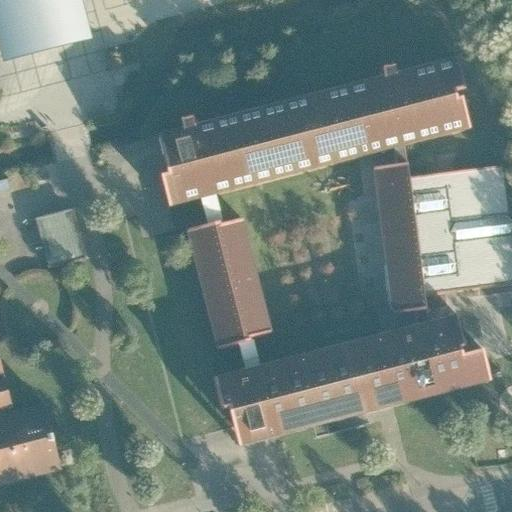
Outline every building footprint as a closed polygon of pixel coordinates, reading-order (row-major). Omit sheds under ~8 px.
[(0,0),(0,41),(4,57),(94,34),(84,0),(0,0)] [(181,130),(155,137),(158,146),(159,150),(160,154),(167,178),(159,180),(167,211),(202,202),(213,199),(357,162),(365,160),(396,152),(406,150),(473,131),(464,100),(459,101),(457,93),(466,90),(456,59),(397,75),(395,68),(384,70),(386,78),(191,127),(190,120),(179,122),(181,130)] [(417,315),(418,318),(419,331),(430,327),(429,317),(428,312),(426,298),(444,295),(450,294),(463,293),(511,286),(511,283),(483,170),(413,179),(411,168),(407,168),(406,150),(396,152),(396,169),(374,171),(394,316),(417,315)] [(202,202),(209,228),(187,233),(217,353),(239,348),(247,374),(259,372),(250,341),(271,337),(241,223),(220,228),(213,199),(202,202)] [(74,202),(38,212),(50,261),(88,251),(74,202)] [(430,327),(419,331),(384,339),(259,372),(247,374),(212,384),(220,416),(227,414),(231,427),(233,434),(236,444),(238,454),(275,444),(283,442),(494,388),(487,362),(485,357),(465,362),(462,355),(467,353),(458,320),(430,327)] [(0,492),(67,475),(49,408),(19,417),(0,343),(0,492)]
